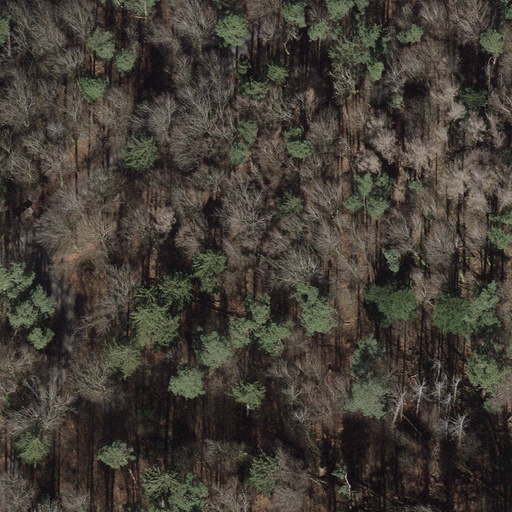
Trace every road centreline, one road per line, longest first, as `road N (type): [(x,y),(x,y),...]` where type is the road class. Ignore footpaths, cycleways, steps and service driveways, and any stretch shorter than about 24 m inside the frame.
road 1 (track): [(274,0),(238,62),(0,263)]
road 2 (track): [(0,511),(18,449),(72,330),(53,275),(23,244)]
